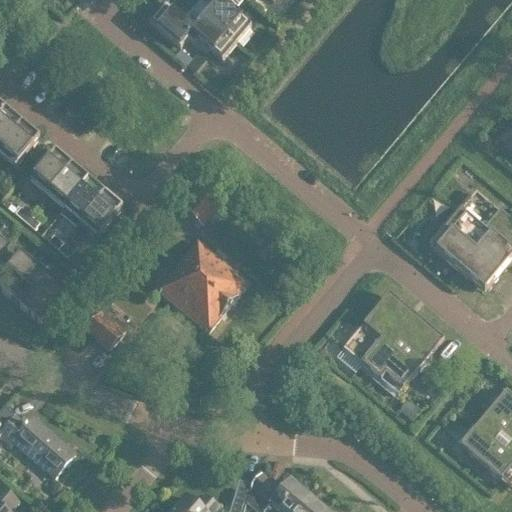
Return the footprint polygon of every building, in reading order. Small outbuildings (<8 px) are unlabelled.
[(240,0),(201,0),(211,8),(212,9),(219,0),(227,0),(235,7),(240,0)] [(211,8),(204,17),(235,44),(250,26),(232,11),(235,7),(227,0),(219,0),(212,9),(211,8)] [(148,22),(179,49),(187,40),(186,39),(197,26),(185,16),(181,20),(163,4),(148,22)] [(235,44),(204,17),(192,7),(185,16),(197,26),(186,39),(187,40),(199,50),(203,45),(221,61),(235,44)] [(185,65),(191,59),(179,49),(174,56),(185,65)] [(5,109),(0,115),(0,148),(21,123),(5,109)] [(0,155),(14,167),(39,138),(21,123),(0,148),(0,155)] [(29,181),(46,195),(71,166),(54,151),(29,181)] [(63,209),(88,180),(71,166),(46,195),(63,209)] [(88,180),(63,209),(79,223),(104,193),(88,180)] [(202,226),(222,201),(203,186),(183,210),(202,226)] [(429,247),(466,278),(483,293),(511,259),(511,223),(475,192),(429,247)] [(104,193),(79,223),(97,238),(102,242),(121,220),(115,216),(122,208),(104,193)] [(14,214),(23,222),(29,215),(19,207),(14,214)] [(29,215),(23,222),(33,230),(39,223),(29,215)] [(47,242),(57,250),(62,243),(52,235),(47,242)] [(0,255),(10,244),(0,236),(0,255)] [(205,285),(230,306),(248,285),(197,242),(178,264),(204,286),(205,285)] [(62,243),(57,250),(66,258),(72,251),(62,243)] [(5,268),(31,290),(18,306),(39,324),(66,292),(65,291),(66,290),(67,291),(72,285),(51,267),(45,274),(19,252),(5,268)] [(207,334),(230,306),(205,285),(204,286),(178,264),(167,278),(170,280),(158,293),(207,334)] [(397,395),(431,355),(443,341),(388,295),(376,309),(342,349),(397,395)] [(109,351),(124,332),(100,312),(85,330),(109,351)] [(459,447),(502,483),(511,491),(511,398),(505,392),(459,447)] [(411,422),(419,412),(406,401),(398,411),(411,422)] [(0,410),(0,436),(9,445),(12,442),(54,478),(75,455),(33,418),(26,425),(4,406),(0,410)] [(293,511),(307,495),(289,480),(281,490),(261,473),(252,483),(252,484),(248,495),(246,503),(256,511),(262,511),(263,511),(293,511)] [(238,480),(228,511),(243,511),(246,503),(248,495),(252,484),(238,480)] [(0,511),(10,511),(18,503),(0,487),(0,511)] [(185,495),(170,511),(215,511),(219,508),(205,495),(197,505),(185,495)] [(324,511),(325,511),(307,495),(293,511),(324,511)] [(37,508),(42,511),(46,511),(48,510),(41,503),(37,508)]
